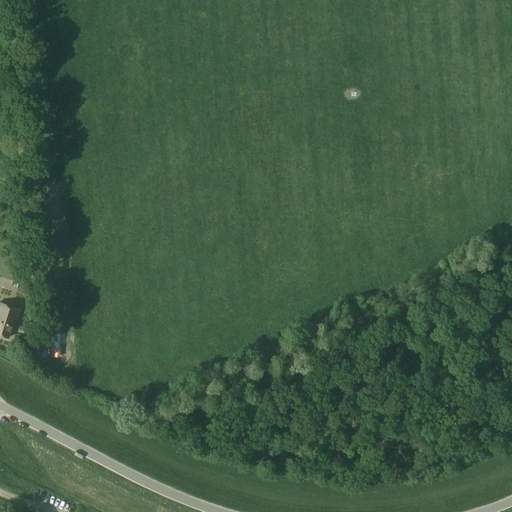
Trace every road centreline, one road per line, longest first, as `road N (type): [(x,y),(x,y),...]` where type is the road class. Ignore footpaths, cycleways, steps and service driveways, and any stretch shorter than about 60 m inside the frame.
road 1 (unclassified): [(218,511),(0,406)]
road 2 (track): [(15,133),(9,0)]
